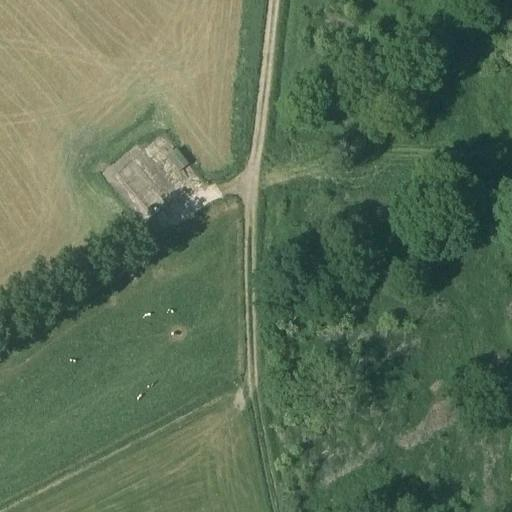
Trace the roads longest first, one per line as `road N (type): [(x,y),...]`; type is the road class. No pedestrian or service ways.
road 1 (track): [(272,0),(251,330),(277,511)]
road 2 (track): [(256,182),(511,181)]
